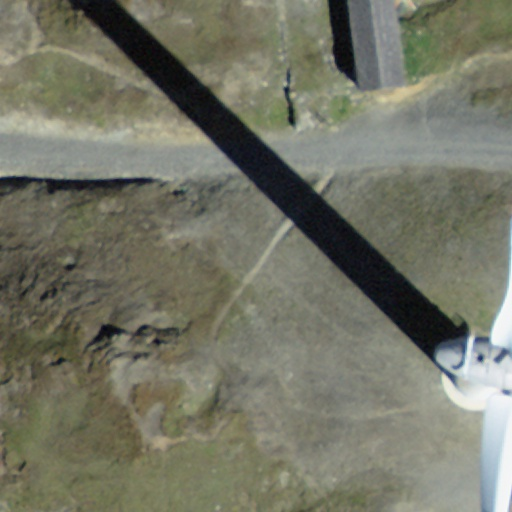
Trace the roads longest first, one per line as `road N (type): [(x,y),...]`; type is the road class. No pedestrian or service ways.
road 1 (track): [(0,155),(324,152)]
road 2 (track): [(324,152),(511,149)]
